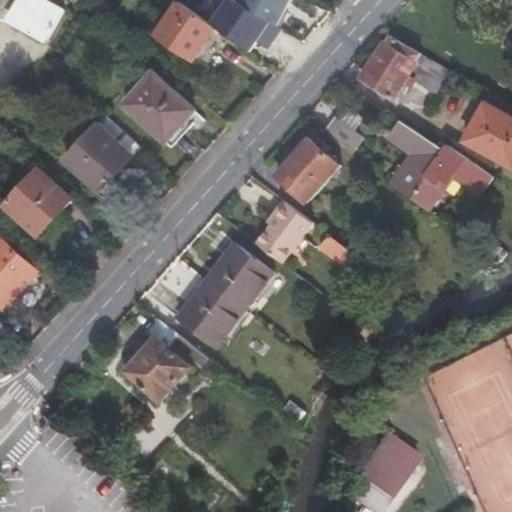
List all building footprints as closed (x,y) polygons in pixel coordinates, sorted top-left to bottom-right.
[(67,10),(47,0),(0,0),(0,16),(48,43),(67,10)] [(210,0),(209,1),(236,20),(249,0),(210,0)] [(216,28),(179,1),(156,33),(192,58),(216,28)] [(470,88),(473,82),(391,36),(366,80),(398,98),(411,77),(441,94),(448,83),(467,93),(470,88)] [(154,73),(125,105),(167,142),(196,110),(154,73)] [(511,104),(494,94),(486,109),(483,107),(461,146),(510,173),(511,169),(511,104)] [(356,130),(365,119),(348,107),(340,118),(338,116),(328,130),(356,152),(367,138),(356,130)] [(136,158),(144,149),(110,118),(101,127),(136,158)] [(393,180),(411,194),(443,148),(438,145),(399,118),(388,133),(413,151),(405,163),(399,163),(395,169),(397,173),(393,180)] [(136,158),(101,127),(68,163),(104,194),(125,170),(136,158)] [(312,136),(279,172),(309,198),(342,161),(312,136)] [(443,148),(447,142),(443,138),(438,145),(443,148)] [(480,189),(492,173),(447,142),(443,148),(411,194),(428,206),(453,170),(480,189)] [(132,176),(125,170),(104,194),(110,200),(132,176)] [(49,177),(15,213),(47,243),(82,207),(49,177)] [(261,242),(284,259),(315,219),(288,198),(277,212),(282,216),(261,242)] [(352,268),(361,255),(333,233),(323,245),(352,268)] [(5,241),(0,246),(0,302),(5,307),(29,281),(31,283),(40,273),(5,241)] [(237,245),(178,320),(218,351),(277,276),(237,245)] [(182,349),(187,342),(159,320),(148,334),(153,337),(127,370),(162,398),(189,363),(166,345),(170,340),(182,349)] [(401,511),(415,489),(370,463),(362,479),(374,487),(359,511),(401,511)]
